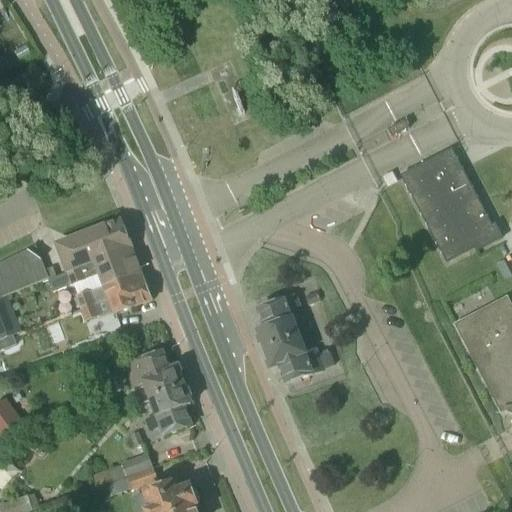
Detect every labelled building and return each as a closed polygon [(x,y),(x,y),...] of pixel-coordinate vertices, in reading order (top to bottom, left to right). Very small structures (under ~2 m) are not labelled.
[(127,0),(133,9),(146,1),(146,0),(127,0)] [(30,56),(25,47),(13,53),(18,62),(30,56)] [(13,94),(28,84),(23,76),(3,89),(8,97),(13,94)] [(398,127),(402,134),(409,130),(405,124),(398,127)] [(472,241),(493,230),(452,153),(452,152),(423,167),(428,176),(408,186),(406,187),(447,264),(477,249),(472,241)] [(67,274),(132,250),(128,239),(127,240),(121,223),(57,247),(67,274)] [(48,282),(56,279),(53,270),(45,273),(36,249),(0,266),(0,301),(48,282)] [(72,288),(99,278),(104,290),(140,276),(131,251),(132,250),(67,274),(67,275),(56,279),(48,282),(53,294),(71,287),(72,288)] [(79,299),(79,298),(76,299),(82,313),(107,303),(113,317),(150,303),(140,276),(104,290),(90,295),(79,299)] [(317,295),(305,299),(308,308),(320,303),(317,295)] [(265,352),(301,338),(295,323),(305,319),(297,297),(258,312),(265,331),(258,334),(265,352)] [(22,334),(8,299),(0,302),(0,342),(13,337),(22,334)] [(511,310),(507,301),(456,327),(502,415),(506,412),(511,415),(511,310)] [(13,337),(0,342),(0,352),(0,353),(17,346),(13,337)] [(301,338),(265,352),(272,370),(279,367),(286,387),(335,368),(329,352),(319,355),(318,350),(307,354),(301,338)] [(149,402),(185,389),(178,371),(170,374),(163,354),(135,365),(124,369),(132,390),(143,386),(149,402)] [(185,389),(149,402),(156,422),(146,426),(153,443),(173,436),(191,429),(184,409),(192,407),(185,389)] [(22,422),(7,400),(0,404),(0,444),(13,436),(10,431),(22,422)] [(131,438),(135,449),(144,445),(140,434),(131,438)] [(94,477),(99,490),(107,487),(127,479),(153,469),(148,455),(121,465),(122,467),(94,477)] [(153,469),(127,479),(132,491),(133,494),(159,484),(153,469)] [(111,498),(132,491),(127,479),(107,487),(111,498)] [(172,487),(154,494),(144,498),(133,501),(136,511),(195,511),(195,510),(198,510),(197,508),(201,502),(197,493),(191,491),(190,489),(175,495),(172,487)]
